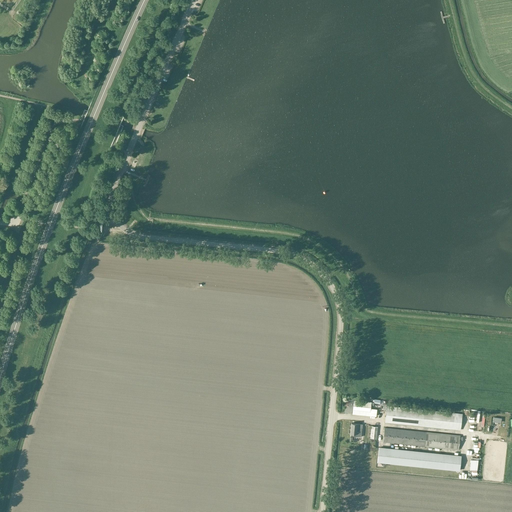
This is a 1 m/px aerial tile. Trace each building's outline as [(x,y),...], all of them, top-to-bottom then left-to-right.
[(371,402),(354,401),(352,414),(370,416),(371,405),(371,402)] [(461,430),(462,414),(387,406),(385,423),(461,430)] [(362,428),(360,428),(360,424),(351,423),(350,434),(350,436),(361,437),(362,428)] [(459,450),(460,436),(427,432),(384,428),(383,442),(425,447),(459,450)] [(459,471),(460,457),(379,448),(378,462),(459,471)]
